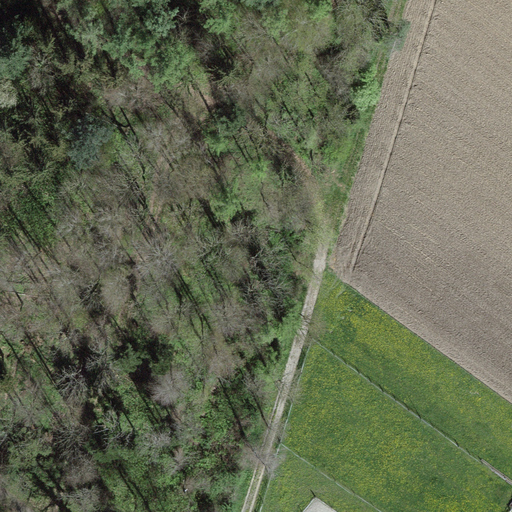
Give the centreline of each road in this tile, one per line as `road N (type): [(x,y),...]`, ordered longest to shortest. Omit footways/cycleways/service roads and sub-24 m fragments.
road 1 (track): [(247,511),(333,211),(67,0)]
road 2 (track): [(333,211),(397,0)]
